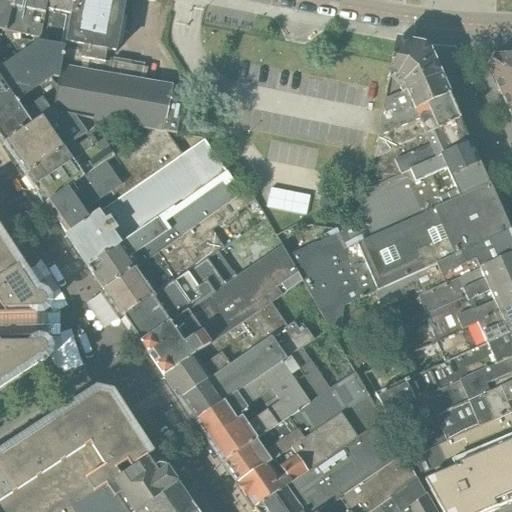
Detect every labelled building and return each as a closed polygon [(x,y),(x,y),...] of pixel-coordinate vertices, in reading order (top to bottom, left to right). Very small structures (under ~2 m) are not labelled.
[(0,0),(0,29),(7,31),(12,7),(13,0),(0,0)] [(13,0),(12,7),(45,13),(47,0),(13,0)] [(47,0),(45,13),(39,42),(64,47),(71,15),(73,0),(47,0)] [(64,47),(66,47),(62,67),(110,76),(112,63),(105,61),(108,50),(116,51),(120,29),(129,31),(135,0),(73,0),(71,15),(64,47)] [(66,47),(64,47),(39,42),(30,40),(30,45),(0,65),(0,114),(54,78),(58,79),(60,79),(62,67),(66,47)] [(384,100),(442,78),(430,51),(428,49),(427,48),(425,46),(396,41),(388,79),(384,100)] [(511,54),(493,55),(487,66),(500,95),(511,89),(511,54)] [(110,76),(62,67),(60,79),(58,79),(52,113),(102,121),(114,123),(154,130),(167,132),(177,134),(180,119),(182,105),(170,102),(173,87),(145,82),(148,68),(113,61),(112,63),(110,76)] [(54,78),(0,114),(0,139),(5,147),(52,113),(58,79),(54,78)] [(381,118),(383,119),(415,106),(417,110),(450,96),(442,78),(384,100),(381,118)] [(511,89),(500,95),(511,121),(511,89)] [(373,159),(461,121),(450,96),(417,110),(415,106),(383,119),(381,118),(373,159)] [(102,121),(52,113),(5,147),(24,175),(102,121)] [(114,123),(102,121),(24,175),(45,204),(116,157),(100,134),(114,123)] [(461,121),(373,159),(367,189),(471,144),(461,121)] [(167,132),(154,130),(141,140),(119,155),(116,157),(45,204),(65,234),(153,175),(183,155),(167,132)] [(153,175),(65,234),(88,267),(174,208),(226,172),(205,141),(183,155),(153,175)] [(281,246),(301,281),(321,315),(344,306),(375,293),(510,233),(471,144),(367,189),(359,231),(347,229),(314,244),(288,256),(281,246)] [(88,267),(103,290),(243,194),(227,172),(226,172),(174,208),(88,267)] [(248,190),(243,194),(103,290),(121,316),(218,252),(224,248),(212,231),(255,201),(248,190)] [(0,393),(47,362),(44,358),(46,356),(47,352),(47,349),(44,346),(41,344),(39,344),(38,339),(37,328),(37,316),(38,311),(41,311),(44,309),(46,306),(46,303),(45,300),(43,298),(44,295),(0,227),(0,393)] [(424,296),(511,256),(511,236),(510,233),(375,293),(383,309),(408,298),(406,293),(414,289),(416,294),(421,292),(424,296)] [(236,277),(140,344),(163,377),(272,304),(281,297),(281,296),(301,281),(281,246),(236,277)] [(218,252),(121,316),(140,344),(236,277),(218,252)] [(403,330),(427,320),(511,282),(511,256),(424,296),(394,309),(403,330)] [(436,342),(511,308),(511,282),(427,320),(436,342)] [(108,327),(122,317),(103,292),(89,302),(108,327)] [(272,304),(163,377),(179,400),(285,327),(285,326),(288,325),(272,304)] [(364,308),(350,315),(355,327),(369,320),(364,308)] [(511,308),(436,342),(446,364),(511,334),(511,308)] [(285,327),(179,400),(194,422),(302,349),(314,341),(307,329),(301,333),(294,323),(286,328),(285,327)] [(426,397),(511,359),(511,334),(446,364),(375,395),(387,415),(426,397)] [(302,349),(194,422),(208,442),(316,369),(302,349)] [(436,418),(511,383),(511,359),(426,397),(436,418)] [(372,373),(376,380),(385,376),(382,368),(372,373)] [(316,369),(208,442),(222,463),(330,390),(322,378),(316,369)] [(330,390),(222,463),(237,484),(368,394),(355,372),(330,390)] [(439,446),(510,415),(511,413),(511,383),(436,418),(428,422),(439,446)] [(0,452),(0,511),(74,511),(72,509),(106,486),(147,459),(143,453),(148,450),(149,451),(151,449),(114,393),(105,391),(96,389),(0,452)] [(368,394),(237,484),(254,509),(383,420),(368,394)] [(511,418),(510,415),(439,446),(413,457),(421,476),(452,462),(455,468),(426,482),(432,493),(442,511),(491,511),(511,503),(511,418)] [(383,420),(254,509),(255,511),(319,511),(403,455),(383,420)] [(434,511),(403,455),(320,511),(434,511)] [(106,486),(72,509),(74,511),(140,511),(178,486),(163,464),(155,469),(148,458),(147,459),(106,486)] [(196,511),(178,486),(140,511),(196,511)]
